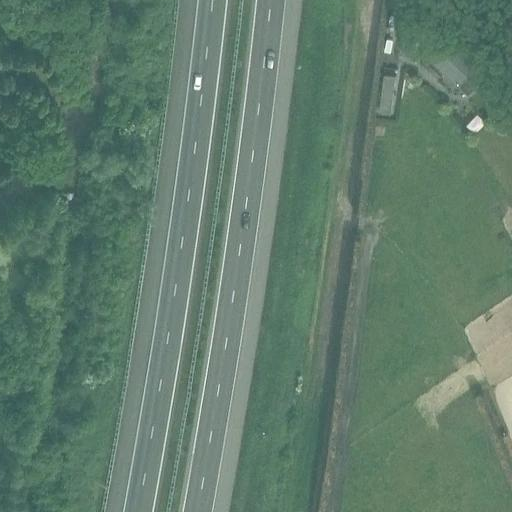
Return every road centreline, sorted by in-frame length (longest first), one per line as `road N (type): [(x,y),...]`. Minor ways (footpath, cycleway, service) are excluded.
road 1 (motorway): [(211,0),(137,511)]
road 2 (motorway): [(197,511),(270,0)]
road 3 (track): [(1,68),(44,85),(76,120),(68,137),(0,193)]
